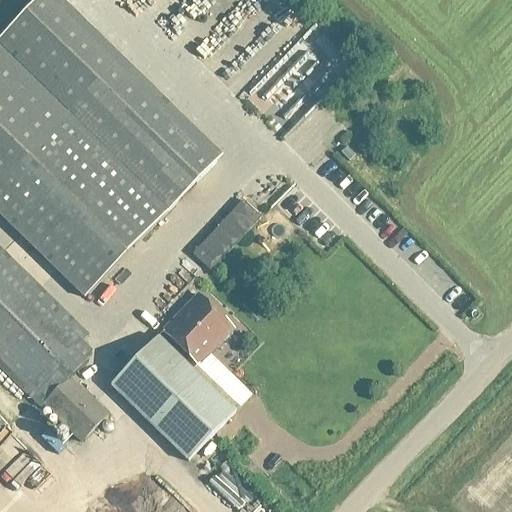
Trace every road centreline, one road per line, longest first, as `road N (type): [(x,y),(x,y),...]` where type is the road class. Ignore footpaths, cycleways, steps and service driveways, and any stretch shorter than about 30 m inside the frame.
road 1 (unknown): [(102,0),(239,131),(245,148),(109,317)]
road 2 (tertiary): [(345,511),(511,335)]
road 3 (unknown): [(173,511),(142,474),(114,458),(83,468),(53,511)]
